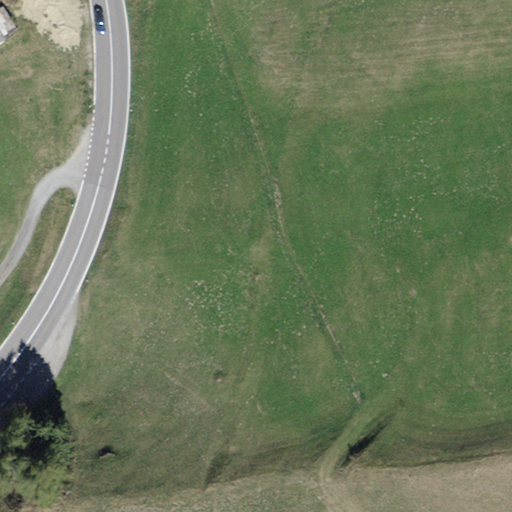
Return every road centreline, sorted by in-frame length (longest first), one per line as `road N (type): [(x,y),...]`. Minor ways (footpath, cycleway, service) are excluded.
road 1 (primary): [(0,380),(62,284),(101,177),(111,117),(107,0)]
road 2 (track): [(0,280),(53,182),(78,173),(101,177)]
